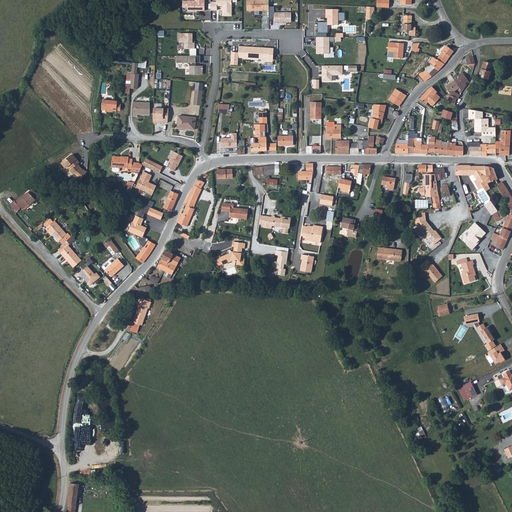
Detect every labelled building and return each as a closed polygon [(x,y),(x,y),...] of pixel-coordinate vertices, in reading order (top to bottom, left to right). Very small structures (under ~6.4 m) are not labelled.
[(194,0),(195,1),(188,1),(188,11),(193,11),(193,10),(195,10),(196,11),(204,11),(204,0),(194,0)] [(215,0),(215,3),(211,2),(211,11),(216,11),(216,6),(221,6),(221,16),(230,16),(230,2),(236,2),(235,0),(215,0)] [(264,0),(246,0),(247,11),(264,11),(264,0)] [(373,6),(365,5),(365,11),(365,18),(372,19),(373,6)] [(339,9),(325,9),(325,19),(328,19),(328,22),(318,22),(318,32),(327,32),(327,24),(338,24),(338,21),(345,21),(345,13),(339,13),(339,9)] [(291,13),(274,13),(274,22),(280,22),(280,23),(283,23),(283,22),(291,22),(291,13)] [(413,17),(404,16),(405,32),(411,32),(412,37),(418,37),(417,28),(413,28),(412,28),(412,25),(413,25),(413,17)] [(192,34),(179,34),(179,43),(184,43),(184,49),(194,49),(194,43),(192,43),(192,34)] [(317,42),(317,54),(329,54),(329,42),(334,42),(334,37),(315,37),(315,42),(317,42)] [(446,43),(436,56),(444,61),(454,49),(446,43)] [(402,46),(383,45),(382,54),(391,55),(391,63),(401,64),(402,46)] [(270,49),(239,46),(239,52),(231,52),(230,64),(238,65),(238,58),(263,59),(263,60),(269,61),(270,49)] [(474,52),(466,55),(468,62),(476,60),(474,52)] [(436,56),(434,55),(429,61),(438,68),(444,61),(436,56)] [(200,56),(176,56),(176,63),(187,63),(190,65),(190,74),(203,75),(203,66),(196,66),(196,63),(200,63),(200,56)] [(495,60),(485,59),(480,75),(489,78),(495,60)] [(134,71),(133,78),(132,86),(138,87),(140,85),(141,72),(139,72),(140,60),(139,60),(139,61),(135,61),(134,71)] [(438,68),(429,61),(424,66),(425,67),(432,74),(438,68)] [(323,75),(323,81),(332,81),(332,75),(342,75),(342,66),(322,66),(322,75),(323,75)] [(432,74),(425,67),(418,72),(424,78),(432,74)] [(460,74),(459,75),(464,82),(466,85),(468,81),(467,80),(469,78),(466,73),(464,71),(462,73),(461,72),(459,73),(460,74)] [(455,78),(460,85),(464,82),(459,75),(455,78)] [(458,96),(458,97),(460,94),(457,91),(456,91),(455,89),(460,85),(455,78),(447,84),(450,89),(454,94),(454,95),(455,95),(458,96)] [(193,103),(201,103),(201,97),(203,80),(195,80),(193,103)] [(396,86),(392,92),(396,94),(403,98),(407,92),(396,86)] [(429,86),(420,96),(427,101),(429,99),(434,103),(440,96),(435,92),(429,86)] [(447,99),(456,103),(458,96),(455,95),(454,95),(454,94),(450,89),(448,92),(449,93),(447,99)] [(475,91),(469,90),(468,95),(473,96),(473,100),(478,101),(479,97),(482,97),(483,90),(475,89),(475,91)] [(392,92),(389,96),(393,99),(400,103),(403,98),(396,94),(392,92)] [(117,101),(109,100),(100,100),(100,111),(106,111),(106,113),(108,113),(112,113),(112,111),(116,111),(116,105),(117,101)] [(152,101),(135,100),(134,114),(139,114),(139,113),(151,113),(152,101)] [(220,101),(219,110),(230,110),(230,101),(220,101)] [(386,103),(374,102),(373,107),(375,108),(373,116),(371,115),(369,125),(379,127),(380,120),(381,118),(383,118),(384,111),(383,111),(383,106),(385,107),(386,103)] [(442,114),(450,117),(453,109),(445,106),(442,114)] [(321,107),(309,107),(309,119),(313,119),(321,119),(321,107)] [(168,109),(154,108),(153,123),(168,124),(168,109)] [(475,115),(468,114),(468,119),(474,119),(474,130),(475,131),(483,131),(483,135),(497,135),(497,127),(488,127),(487,119),(482,119),(481,111),(476,110),(475,115)] [(265,116),(265,122),(269,122),(269,111),(260,111),(260,115),(265,116)] [(196,116),(178,113),(176,125),(194,128),(196,116)] [(260,138),(261,148),(269,148),(268,141),(267,134),(265,134),(265,133),(265,122),(254,121),(254,126),(256,126),(257,134),(260,134),(260,138)] [(336,123),(328,122),(327,135),(333,135),(333,134),(343,134),(343,126),(336,125),(336,123)] [(500,151),(505,151),(509,151),(511,127),(501,127),(501,139),(497,139),(497,141),(497,150),(500,150),(500,151)] [(293,143),(294,130),(290,130),(289,133),(280,133),(280,142),(293,143)] [(385,136),(377,134),(376,141),(383,142),(383,141),(385,136)] [(436,150),(438,136),(438,134),(435,134),(435,136),(430,136),(430,141),(429,141),(429,142),(428,149),(436,150)] [(253,148),(261,148),(260,138),(257,138),(257,135),(252,135),(252,137),(249,137),(249,141),(252,141),(253,148)] [(232,144),(232,138),(229,138),(229,136),(224,136),(224,139),(221,139),(221,145),(232,144)] [(447,151),(448,142),(442,141),(443,137),(438,136),(436,150),(447,151)] [(337,137),(337,142),(336,151),(350,151),(350,149),(350,139),(350,137),(337,137)] [(369,137),(359,137),(359,140),(359,146),(364,146),(366,146),(366,145),(369,145),(369,137)] [(457,140),(454,140),(450,139),(448,139),(448,142),(447,151),(458,152),(459,147),(455,147),(455,143),(456,143),(457,140)] [(473,152),(477,152),(477,144),(474,144),(474,140),(468,140),(469,144),(471,144),(471,152),(473,152)] [(402,150),(409,150),(409,141),(397,141),(396,150),(402,150)] [(417,150),(423,150),(423,142),(415,141),(415,150),(417,150)] [(497,150),(497,141),(488,141),(488,145),(488,150),(496,150),(497,150)] [(464,144),(456,143),(455,143),(455,147),(459,147),(458,152),(461,152),(463,152),(464,144)] [(173,173),(175,168),(174,167),(176,165),(177,165),(177,166),(182,158),(173,153),(167,163),(169,164),(166,169),(173,173)] [(71,155),(61,163),(64,167),(67,167),(69,166),(71,169),(70,170),(73,175),(75,173),(80,181),(87,172),(81,168),(78,164),(80,163),(74,155),(71,155)] [(134,169),(134,163),(134,158),(130,158),(130,156),(122,156),(122,158),(114,157),(113,168),(114,168),(114,170),(116,172),(120,172),(121,171),(121,168),(122,168),(122,167),(129,167),(129,168),(134,169)] [(146,158),(143,165),(145,166),(153,170),(156,163),(146,158)] [(359,173),(359,170),(360,162),(355,161),(353,161),(352,169),(356,169),(355,172),(359,173)] [(363,170),(363,174),(365,174),(366,171),(370,171),(372,161),(364,161),(363,170)] [(266,171),(266,172),(272,172),(274,173),(275,173),(276,172),(276,170),(276,162),(265,164),(266,171)] [(456,162),(456,170),(456,172),(457,172),(475,172),(477,177),(475,178),(480,186),(484,183),(482,180),(485,179),(484,174),(488,173),(485,163),(480,163),(471,163),(470,162),(456,162)] [(153,170),(160,173),(163,166),(156,163),(153,170)] [(327,172),(342,171),(342,163),(333,164),(327,164),(327,172)] [(498,176),(494,164),(491,163),(485,163),(488,173),(484,174),(485,179),(482,180),(484,183),(486,186),(490,184),(488,180),(498,176)] [(256,172),(266,171),(265,164),(258,164),(255,165),(256,172)] [(435,166),(435,170),(436,175),(436,176),(442,175),(441,170),(445,170),(445,165),(440,165),(435,166)] [(313,176),(314,168),(307,168),(299,168),(300,176),(313,176)] [(218,179),(234,178),(233,169),(217,170),(218,179)] [(153,175),(144,171),(137,187),(153,195),(157,186),(153,184),(149,183),(149,182),(153,175)] [(384,173),(381,184),(395,186),(397,176),(384,173)] [(341,176),(340,184),(346,186),(346,189),(351,190),(353,178),(341,176)] [(430,188),(438,187),(437,181),(429,182),(429,177),(425,177),(426,184),(425,187),(426,188),(430,188)] [(508,200),(511,198),(511,194),(503,178),(497,181),(508,200)] [(204,182),(198,179),(195,186),(190,194),(199,197),(202,189),(201,189),(204,182)] [(451,189),(448,180),(442,182),(445,192),(451,189)] [(23,195),(21,193),(14,198),(21,206),(27,201),(29,202),(38,194),(35,190),(31,193),(28,190),(25,193),(23,195)] [(174,205),(178,194),(171,191),(163,208),(171,211),(174,205)] [(334,202),(335,193),(323,191),(322,200),(334,202)] [(187,206),(194,209),(199,197),(190,194),(185,205),(187,206)] [(234,204),(223,202),(222,210),(230,211),(230,217),(247,219),(248,208),(234,207),(234,204)] [(376,205),(374,214),(379,215),(379,217),(381,218),(384,207),(376,205)] [(182,213),(178,223),(187,227),(195,209),(194,209),(187,206),(184,214),(182,213)] [(151,208),(148,215),(161,220),(164,213),(151,208)] [(496,243),(503,246),(511,224),(511,209),(511,210),(509,210),(496,243)] [(426,217),(425,210),(417,212),(417,215),(414,218),(418,223),(426,217)] [(271,216),(264,215),(263,226),(271,227),(271,224),(283,226),(283,231),(288,232),(289,226),(290,226),(291,217),(280,215),(280,217),(274,216),(273,214),(272,214),(271,216)] [(355,219),(356,216),(345,214),(342,224),(350,225),(348,232),(357,234),(360,220),(357,219),(355,219)] [(147,258),(155,245),(147,241),(147,240),(143,238),(147,229),(141,227),(143,221),(142,221),(143,218),(137,215),(136,218),(135,218),(133,224),(132,224),(128,234),(138,238),(138,241),(139,244),(140,246),(142,247),(141,250),(142,250),(137,259),(144,264),(147,258)] [(50,217),(43,223),(45,226),(53,220),(50,217)] [(429,220),(426,217),(418,223),(421,226),(429,220)] [(53,220),(45,226),(44,227),(50,234),(51,234),(57,240),(58,239),(61,243),(70,235),(67,232),(66,233),(54,219),(53,220)] [(435,228),(429,220),(421,226),(427,234),(429,235),(434,241),(442,235),(438,229),(437,230),(435,228)] [(319,228),(320,223),(314,222),(314,224),(305,223),(303,233),(307,234),(313,234),(312,238),(322,240),(324,229),(319,228)] [(475,223),(468,229),(471,232),(466,237),(466,245),(472,250),(481,241),(480,240),(486,233),(475,223)] [(220,254),(220,255),(223,261),(231,258),(231,257),(236,258),(236,262),(243,263),(245,255),(241,255),(242,245),(245,245),(246,240),(233,238),(232,243),(234,243),(233,248),(232,248),(220,254)] [(121,250),(113,239),(107,244),(109,247),(111,245),(117,253),(121,250)] [(402,245),(379,240),(377,251),(400,256),(402,245)] [(61,250),(73,265),(82,258),(70,243),(61,250)] [(289,249),(277,247),(275,256),(278,256),(277,262),(273,261),(272,268),(279,269),(278,275),(285,276),(289,249)] [(170,260),(174,251),(168,248),(163,256),(170,260)] [(177,263),(179,259),(181,255),(174,251),(170,260),(177,263)] [(223,261),(220,255),(215,258),(218,263),(223,261)] [(313,257),(302,255),(301,259),(302,260),(300,270),(311,272),(313,257)] [(159,264),(166,268),(170,260),(163,256),(159,264)] [(470,258),(464,259),(466,268),(464,269),(466,279),(477,276),(475,266),(477,266),(475,261),(477,260),(475,256),(470,258)] [(109,266),(105,269),(112,277),(125,266),(118,258),(109,266)] [(443,273),(436,263),(434,263),(433,262),(431,259),(426,263),(424,260),(421,262),(428,272),(430,273),(436,279),(443,273)] [(166,268),(173,271),(177,263),(170,260),(166,268)] [(87,265),(78,272),(86,282),(88,282),(90,284),(99,276),(95,271),(93,273),(87,265)] [(139,295),(151,292),(150,285),(138,287),(139,295)] [(151,303),(140,300),(137,306),(139,306),(133,324),(142,327),(148,310),(149,310),(151,303)] [(440,312),(443,311),(450,310),(448,300),(438,303),(440,312)] [(477,315),(465,318),(466,325),(472,325),(474,324),(477,329),(479,328),(481,332),(480,333),(484,338),(485,337),(489,344),(485,346),(488,351),(497,346),(493,341),(495,340),(489,331),(491,329),(489,327),(486,329),(483,325),(481,326),(478,323),(480,323),(477,315)] [(497,346),(488,351),(495,365),(506,359),(502,352),(505,351),(501,344),(497,346)] [(511,370),(510,367),(503,370),(506,374),(500,376),(503,382),(507,379),(511,387),(511,386),(511,370)] [(478,391),(474,383),(472,378),(463,382),(465,386),(468,384),(470,388),(473,394),(478,391)] [(88,420),(80,419),(79,428),(88,428),(88,420)] [(74,511),(78,484),(69,483),(64,511),(74,511)]
